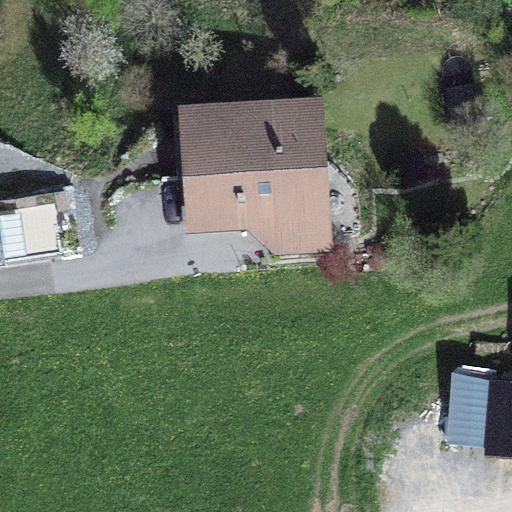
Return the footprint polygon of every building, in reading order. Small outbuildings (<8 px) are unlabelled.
[(192,178),(195,229),(247,225),(322,221),(315,111),(230,116),(231,141),(189,144),(192,178)] [(178,179),(192,178),(189,144),(231,141),(230,116),(174,120),(178,179)] [(0,261),(28,257),(21,216),(0,219),(0,232),(2,248),(0,251),(0,261)] [(247,225),(274,255),(324,252),(322,221),(247,225)] [(511,389),(496,388),(489,457),(511,459),(511,389)]
